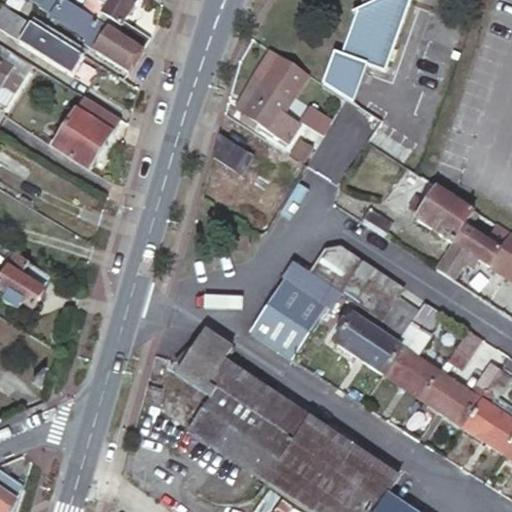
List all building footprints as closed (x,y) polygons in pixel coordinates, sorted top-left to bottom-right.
[(45,0),(40,9),(82,36),(85,33),(92,38),(100,26),(91,20),(84,15),(65,4),(59,0),(45,0)] [(91,20),(100,26),(106,30),(118,37),(126,26),(142,0),(93,0),(84,15),(91,20)] [(333,45),(320,79),(355,101),(371,62),(385,68),(410,0),(365,0),(366,0),(358,5),(342,48),(333,45)] [(4,11),(0,16),(0,29),(22,43),(21,45),(73,79),(84,61),(60,46),(33,28),(4,11)] [(100,26),(92,38),(85,48),(130,78),(145,54),(128,44),(118,37),(106,30),(100,26)] [(128,44),(145,54),(152,43),(126,26),(118,37),(128,44)] [(0,106),(5,110),(32,66),(0,46),(0,106)] [(300,109),(303,103),(275,84),(271,90),(251,118),(280,137),(296,148),(308,130),(293,119),(300,109)] [(385,106),(372,97),(365,107),(379,117),(385,106)] [(54,148),(92,171),(123,122),(85,99),(54,148)] [(302,122),(324,134),(333,118),(310,106),(302,122)] [(225,145),(219,166),(253,175),(258,155),(225,145)] [(300,145),(292,158),(304,166),(311,153),(300,145)] [(445,195),(438,191),(427,208),(420,220),(416,225),(453,248),(465,230),(475,215),(445,195)] [(420,220),(427,208),(417,201),(410,213),(420,220)] [(370,213),(361,226),(366,230),(385,242),(394,228),(370,213)] [(465,230),(453,248),(478,264),(501,279),(505,273),(511,262),(511,254),(504,250),(509,243),(494,234),(487,244),(465,230)] [(478,264),(453,248),(435,273),(442,277),(453,284),(465,266),(472,272),(478,264)] [(0,265),(5,269),(12,257),(0,249),(0,265)] [(394,307),(404,292),(367,268),(339,251),(325,254),(313,275),(344,295),(363,307),(385,321),(394,307)] [(33,268),(12,257),(5,269),(0,276),(0,293),(4,296),(0,301),(0,303),(14,312),(19,305),(34,313),(46,295),(43,292),(51,279),(33,268)] [(344,295),(313,275),(297,265),(285,283),(287,284),(329,311),(332,313),(344,295)] [(329,311),(287,284),(264,321),(265,322),(259,331),(286,349),(310,311),(329,311)] [(398,349),(404,352),(417,361),(430,339),(427,337),(440,315),(432,309),(425,305),(415,321),(398,349)] [(386,341),(398,349),(415,321),(394,307),(385,321),(363,307),(354,321),(386,341)] [(379,376),(385,380),(404,352),(398,349),(386,341),(354,321),(336,349),(379,376)] [(469,333),(447,366),(461,374),(482,341),(469,333)] [(395,511),(384,504),(401,478),(366,456),(305,417),(226,364),(231,357),(203,339),(176,369),(217,395),(188,439),(301,511),(395,511)] [(415,399),(425,405),(443,377),(440,376),(428,368),(417,361),(404,352),(385,380),(415,399)] [(472,396),(481,401),(484,403),(501,377),(490,370),(472,396)] [(452,423),(462,429),(481,401),(472,396),(464,391),(443,377),(425,405),(452,423)] [(484,403),(486,405),(493,409),(510,382),(501,377),(484,403)] [(493,409),(486,405),(468,433),(505,458),(511,447),(511,421),(500,413),(493,409)] [(0,511),(17,511),(25,487),(12,479),(0,471),(0,511)]
